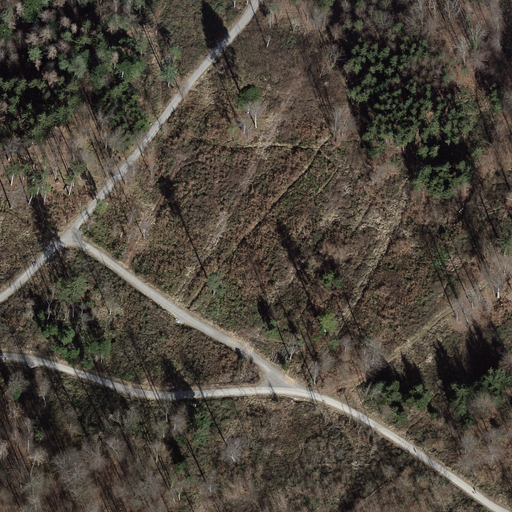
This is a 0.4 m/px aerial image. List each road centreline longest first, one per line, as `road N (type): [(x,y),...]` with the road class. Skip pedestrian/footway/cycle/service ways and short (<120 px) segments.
road 1 (track): [(0,356),(146,393),(261,390),(325,398),(501,511)]
road 2 (track): [(0,298),(122,170),(249,0)]
road 3 (track): [(67,234),(301,393)]
